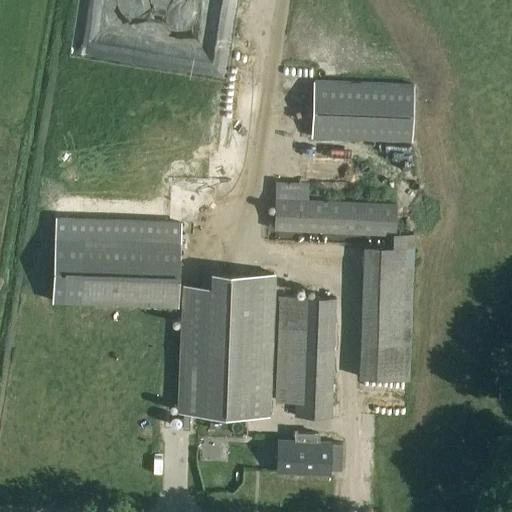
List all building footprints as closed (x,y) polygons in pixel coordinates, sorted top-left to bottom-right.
[(411,141),(413,85),(313,81),(311,137),(411,141)] [(274,219),(274,230),(391,234),(391,246),(362,245),(357,377),(409,379),(414,233),(392,232),(394,201),(275,196),(274,219)] [(54,301),(180,305),(181,223),(56,219),(54,301)] [(19,220),(18,301),(27,301),(28,220),(19,220)] [(177,412),(205,413),(267,415),(272,275),(211,273),(210,285),(182,284),(177,412)] [(294,402),(294,403),(293,416),(330,418),(335,298),(291,296),(287,402),(294,402)] [(275,472),(276,472),(330,474),(331,443),(331,439),(319,439),(318,439),(319,434),(319,432),(294,431),(293,438),(276,437),(275,472)]
